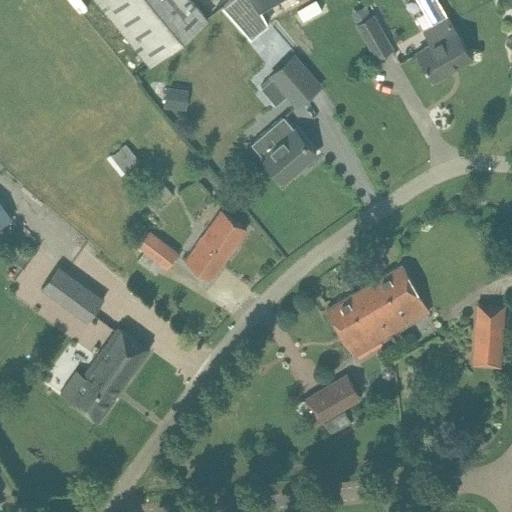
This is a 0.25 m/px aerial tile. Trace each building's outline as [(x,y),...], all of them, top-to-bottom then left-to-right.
[(96,0),(150,64),(207,17),(192,0),(96,0)] [(254,0),(228,0),(224,4),(252,37),(269,22),(259,6),(258,6),(254,0)] [(438,0),(420,0),(429,15),(442,7),(438,0)] [(371,15),(358,22),(377,56),(391,48),(371,15)] [(471,57),(447,16),(421,31),(428,44),(417,51),(434,79),(471,57)] [(320,84),(294,54),(281,66),(270,75),(296,104),(297,105),(320,84)] [(288,120),(284,115),(251,142),(262,155),(283,180),(316,152),(295,127),(294,127),(288,120)] [(121,174),(139,159),(125,142),(107,157),(121,174)] [(154,210),(173,193),(162,181),(143,198),(154,210)] [(210,279),(246,227),(221,209),(184,261),(210,279)] [(178,251),(149,229),(137,245),(143,250),(163,264),(167,267),(178,251)] [(364,285),(326,307),(332,316),(354,355),(391,333),(429,311),(402,263),(364,285)] [(58,264),(41,286),(88,320),(104,297),(58,264)] [(478,302),(476,320),(473,362),(500,364),(504,304),(478,302)] [(77,369),(60,391),(99,420),(116,397),(114,396),(150,347),(119,325),(83,373),(82,373),(77,369)] [(319,420),(360,396),(347,373),(306,398),(319,420)]
